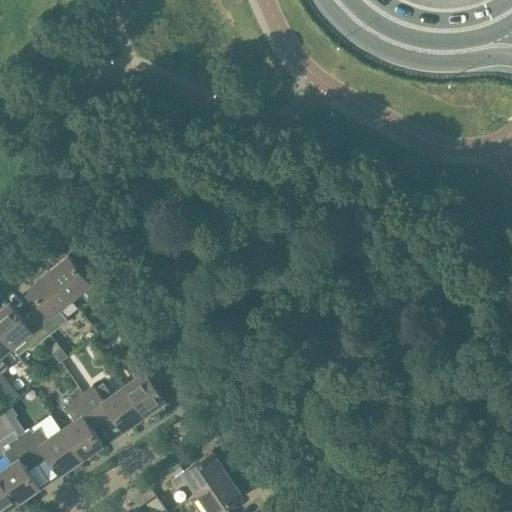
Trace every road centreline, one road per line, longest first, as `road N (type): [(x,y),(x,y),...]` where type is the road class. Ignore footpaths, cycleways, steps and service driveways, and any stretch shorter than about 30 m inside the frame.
road 1 (residential): [(286,511),(223,421),(200,419),(65,511)]
road 2 (primary): [(322,0),(363,40),(400,57),(511,59)]
road 3 (primary): [(350,0),(413,37),(460,40),(500,29)]
road 4 (primary): [(381,0),(438,20),(508,0)]
